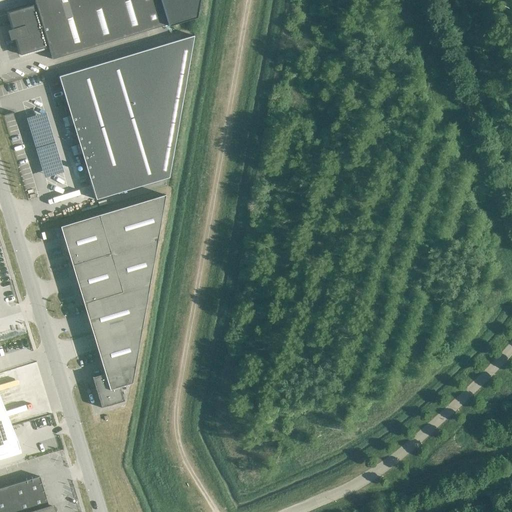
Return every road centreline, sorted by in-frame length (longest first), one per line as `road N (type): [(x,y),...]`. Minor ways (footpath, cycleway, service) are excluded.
road 1 (track): [(214,511),(185,460),(177,396),(248,0)]
road 2 (unclassified): [(100,511),(0,182)]
road 3 (unknown): [(12,219),(65,187),(47,110)]
